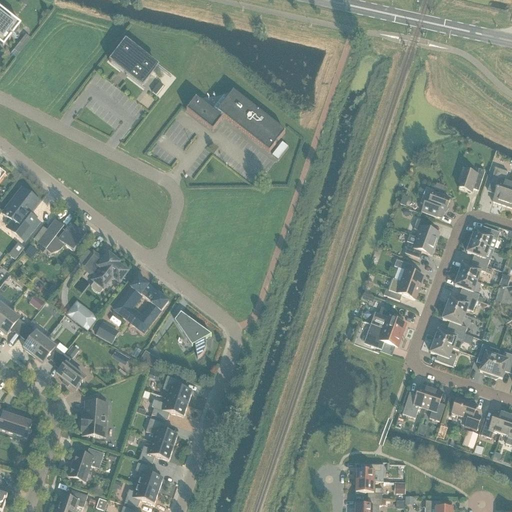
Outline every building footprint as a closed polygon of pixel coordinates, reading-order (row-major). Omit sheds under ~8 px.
[(0,10),(0,44),(4,48),(20,26),(0,10)] [(171,77),(125,41),(109,62),(144,90),(145,88),(142,87),(157,67),(170,78),(171,77)] [(163,86),(160,84),(152,93),(156,96),(163,86)] [(285,133),(233,93),(229,98),(225,96),(214,110),(197,97),(188,109),(214,130),(222,120),(221,119),(223,117),(269,153),(276,145),(275,144),(278,141),(278,142),(285,133)] [(503,207),(511,185),(504,182),(507,173),(495,169),(490,184),(498,187),(492,203),(503,207)] [(478,192),(485,172),(478,170),(477,176),(464,172),(464,173),(465,173),(459,189),(458,190),(471,194),(472,190),(478,192)] [(511,184),(511,185),(503,207),(511,209),(511,184)] [(24,243),(39,224),(29,216),(39,203),(22,189),(2,214),(12,222),(7,229),(24,243)] [(437,197),(432,195),(433,195),(432,194),(433,192),(426,189),(420,204),(423,206),(421,213),(439,220),(439,218),(442,212),(445,213),(450,201),(449,201),(444,200),(445,196),(438,193),(437,197)] [(230,244),(222,268),(250,278),(279,192),(248,192),(237,223),(233,221),(226,243),(230,244)] [(406,207),(409,198),(403,197),(400,205),(406,207)] [(416,239),(435,246),(439,235),(430,231),(432,225),(417,220),(413,230),(419,232),(416,239)] [(67,232),(55,222),(38,245),(51,255),(60,252),(64,246),(73,253),(85,238),(71,227),(67,232)] [(469,242),(489,249),(493,239),(497,240),(499,234),(483,228),(481,234),(475,232),(474,235),(470,237),(469,242)] [(435,246),(416,239),(409,236),(407,243),(408,244),(404,255),(419,260),(421,253),(431,257),(435,246)] [(489,249),(469,242),(466,248),(468,251),(467,254),(477,258),(475,263),(487,268),(493,251),(489,249)] [(16,261),(24,249),(17,244),(9,256),(16,261)] [(103,263),(93,255),(82,269),(96,280),(93,283),(94,283),(91,287),(92,289),(93,291),(96,293),(98,294),(100,294),(103,290),(104,291),(113,279),(119,284),(127,273),(117,266),(119,264),(108,256),(103,263)] [(401,283),(419,290),(423,278),(410,273),(412,267),(396,261),(394,268),(405,272),(401,283)] [(487,269),(487,268),(475,263),(473,269),(462,265),(461,269),(458,270),(456,275),(477,283),(481,272),(485,274),(486,271),(487,269)] [(473,294),(477,283),(456,275),(454,281),(456,284),(454,287),(465,291),(463,297),(477,302),(478,298),(479,296),(473,294)] [(508,277),(506,276),(503,275),(500,284),(507,287),(510,278),(508,277)] [(114,311),(143,335),(168,303),(159,296),(158,297),(147,288),(148,287),(138,280),(114,311)] [(401,283),(393,280),(388,291),(386,290),(383,297),(399,303),(402,297),(415,301),(419,290),(401,283)] [(42,302),(39,299),(35,296),(32,300),(41,308),(45,304),(42,302)] [(473,313),(477,302),(463,297),(461,303),(450,299),(449,302),(446,303),(444,309),(464,316),(466,311),(473,313)] [(88,333),(98,319),(77,302),(66,316),(88,333)] [(371,326),(401,337),(406,326),(392,320),(394,314),(396,309),(383,304),(379,315),(375,313),(370,325),(371,326)] [(0,324),(9,313),(0,305),(0,324)] [(460,327),(464,316),(444,309),(442,314),(443,317),(442,321),(453,325),(451,330),(465,335),(467,329),(460,327)] [(20,337),(28,327),(9,313),(0,324),(0,332),(6,337),(11,331),(20,337)] [(206,347),(206,346),(206,344),(206,343),(206,341),(205,340),(211,337),(181,314),(175,321),(192,348),(194,346),(197,360),(198,359),(199,358),(201,357),(202,355),(203,354),(204,352),(205,351),(205,350),(205,349),(206,348),(206,347)] [(112,345),(118,335),(102,326),(96,336),(112,345)] [(397,349),(401,337),(371,326),(365,344),(381,350),(383,344),(397,349)] [(33,358),(46,341),(28,327),(20,337),(28,344),(24,350),(33,358)] [(452,350),(458,352),(465,335),(451,330),(449,336),(438,332),(437,335),(434,337),(432,342),(452,350)] [(488,334),(487,334),(484,333),(482,341),(488,343),(490,335),(488,334)] [(56,366),(64,355),(46,341),(33,358),(43,365),(47,359),(56,366)] [(450,355),(452,350),(432,342),(430,348),(431,351),(430,354),(436,356),(434,362),(452,369),(456,358),(450,355)] [(498,352),(482,346),(476,364),(482,366),(479,373),(483,374),(484,377),(490,379),(497,358),(496,358),(498,352)] [(73,360),(79,352),(72,347),(66,355),(73,360)] [(119,354),(115,352),(111,359),(118,363),(120,359),(127,364),(130,360),(119,354)] [(154,369),(159,361),(145,352),(140,360),(154,369)] [(511,372),(511,368),(511,356),(504,354),(502,360),(497,358),(490,379),(495,381),(498,379),(502,380),(505,370),(511,372)] [(64,355),(56,366),(55,367),(61,372),(57,377),(64,382),(62,384),(68,388),(69,386),(76,391),(84,380),(66,366),(70,361),(64,355)] [(166,399),(188,406),(192,394),(178,389),(180,382),(167,377),(163,390),(168,392),(166,399)] [(425,410),(431,391),(420,387),(416,396),(409,394),(402,416),(415,420),(419,408),(425,410)] [(431,391),(425,410),(431,412),(429,420),(439,423),(445,407),(439,405),(443,395),(431,391)] [(183,419),(188,406),(166,399),(164,405),(154,402),(152,408),(154,409),(151,416),(167,422),(169,414),(183,419)] [(464,403),(456,400),(451,415),(467,420),(465,428),(476,432),(481,419),(474,416),(477,406),(464,402),(464,403)] [(105,439),(108,405),(85,403),(84,415),(83,414),(81,434),(83,434),(83,437),(105,439)] [(500,436),(507,416),(495,412),(491,426),(485,424),(481,437),(491,440),(493,433),(500,436)] [(511,418),(507,416),(500,436),(508,438),(505,445),(511,447),(511,418)] [(7,417),(2,431),(27,440),(29,434),(30,435),(31,431),(30,430),(32,425),(7,417)] [(151,443),(173,450),(177,437),(163,433),(166,426),(150,420),(146,433),(154,436),(151,443)] [(467,432),(462,447),(473,451),(478,436),(467,432)] [(169,463),(173,450),(151,443),(149,450),(143,448),(139,461),(152,465),(155,458),(169,463)] [(482,449),(478,448),(476,447),(474,454),(481,457),(483,449),(482,449)] [(99,470),(104,455),(89,450),(86,457),(77,454),(74,463),(73,462),(70,469),(72,469),(69,478),(85,484),(90,467),(99,470)] [(114,456),(113,456),(110,455),(108,461),(115,463),(117,457),(114,456)] [(137,486),(158,494),(162,481),(149,476),(151,469),(138,465),(135,472),(141,474),(137,486)] [(384,467),(369,466),(368,472),(356,472),(356,483),(375,484),(375,478),(380,478),(380,477),(382,477),(382,474),(384,474),(384,467)] [(119,491),(121,484),(115,482),(113,489),(119,491)] [(375,489),(375,484),(356,483),(355,494),(367,495),(367,501),(382,501),(382,495),(382,490),(375,489)] [(154,506),(158,494),(137,486),(134,493),(129,491),(124,504),(138,509),(140,502),(154,506)] [(405,486),(395,486),(394,495),(405,496),(405,486)] [(83,509),(87,497),(72,492),(69,499),(62,497),(57,511),(74,511),(76,507),(83,509)] [(405,506),(414,506),(414,498),(405,498),(405,506)] [(100,511),(103,511),(107,502),(99,500),(95,510),(100,511)] [(382,507),(382,501),(367,501),(367,507),(355,506),(354,511),(379,511),(379,507),(382,507)] [(424,511),(452,511),(453,509),(441,509),(441,503),(425,503),(424,511)]
